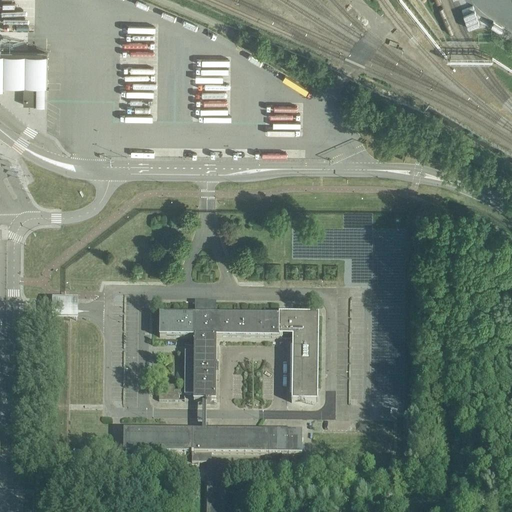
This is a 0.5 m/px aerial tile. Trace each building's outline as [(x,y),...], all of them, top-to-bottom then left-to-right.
[(133,39),(155,39),(155,31),(161,31),(161,23),(133,23),(133,39)] [(0,78),(53,79),(54,44),(0,42),(0,78)] [(48,102),(49,82),(40,82),(39,89),(31,89),(30,98),(39,98),(39,102),(48,102)] [(153,114),(123,112),(122,119),(153,121),(153,114)] [(52,300),(52,322),(68,322),(78,322),(78,301),(64,300),(52,300)] [(200,428),(200,432),(123,431),(123,454),(191,455),(191,464),(207,464),(206,511),(223,511),(225,463),(211,463),(211,455),(282,456),(281,462),(279,462),(279,471),(288,471),(289,456),(301,456),(302,433),(208,432),(208,428),(205,428),(206,415),(206,405),(210,405),(210,403),(215,403),(216,339),(278,340),(278,338),(292,339),(291,404),(318,404),(319,316),(278,316),(278,318),(215,317),(216,303),(195,302),(194,317),(159,317),(159,338),(194,339),(194,353),(185,353),(184,392),(174,391),(174,386),(167,386),(167,395),(158,395),(158,402),(179,402),(179,396),(193,396),(193,402),(202,402),(202,415),(202,428),(200,428)] [(383,434),(311,433),(311,462),(376,463),(377,451),(383,451),(383,434)]
